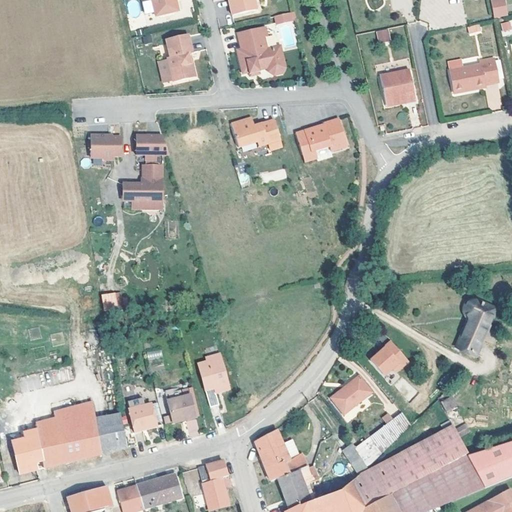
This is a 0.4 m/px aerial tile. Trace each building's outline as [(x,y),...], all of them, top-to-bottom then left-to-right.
[(156,7),(159,10),(171,7),(173,3),(178,2),(177,0),(149,0),(152,8),(156,7)] [(490,0),(493,11),(501,9),(498,0),(490,0)] [(277,8),(279,15),(287,13),(286,6),(285,6),(277,8)] [(511,20),(500,22),(502,31),(511,29),(511,20)] [(255,35),(254,29),(252,22),(234,26),(236,41),(233,42),(238,65),(244,64),(245,68),(258,65),(257,61),(264,60),(268,63),(276,62),(277,59),(272,38),(257,41),(256,35),(255,35)] [(384,23),(374,25),(376,35),(386,33),(384,23)] [(469,35),(481,31),(479,23),(467,27),(469,35)] [(165,50),(163,50),(167,74),(189,69),(186,56),(185,56),(182,47),(187,46),(184,28),(161,33),(165,50)] [(167,74),(163,50),(150,53),(155,76),(167,74)] [(479,55),(480,58),(450,65),(455,87),(486,81),(485,79),(498,76),(493,52),(479,55)] [(376,68),(380,96),(399,93),(399,97),(409,95),(404,63),(376,68)] [(267,69),(260,71),(262,79),(270,77),(267,69)] [(313,119),(291,125),(298,147),(311,144),(325,139),(327,144),(338,140),(335,132),(340,130),(334,111),(318,116),(318,117),(320,121),(314,122),(313,119)] [(247,114),(227,120),(234,144),(254,137),(256,142),(265,139),(277,135),(271,115),(250,122),(247,114)] [(104,129),(87,129),(87,151),(99,151),(99,154),(108,154),(108,149),(116,149),(116,131),(104,131),(104,129)] [(157,151),(164,151),(158,133),(132,133),(132,151),(141,151),(141,162),(139,162),(139,180),(119,180),(119,194),(128,195),(128,205),(139,205),(139,204),(139,199),(140,197),(157,197),(157,151)] [(277,135),(265,139),(267,146),(279,142),(277,135)] [(311,144),(298,147),(300,154),(313,151),(311,144)] [(245,173),(238,174),(239,180),(241,180),(242,186),(247,185),(245,173)] [(101,294),(103,311),(122,309),(120,292),(101,294)] [(461,303),(458,309),(460,316),(463,318),(452,348),(471,356),(490,309),(469,301),(464,301),(461,303)] [(374,351),(365,359),(380,375),(388,367),(391,370),(403,359),(384,340),(378,345),(379,346),(376,349),(377,349),(375,352),(374,351)] [(147,352),(148,360),(163,357),(161,349),(147,352)] [(203,390),(211,388),(217,386),(218,391),(226,389),(218,354),(204,357),(205,361),(196,364),(203,390)] [(327,398),(339,413),(366,391),(354,376),(327,398)] [(166,400),(171,422),(194,417),(189,394),(166,400)] [(438,402),(443,411),(455,404),(450,395),(438,402)] [(93,421),(88,401),(48,412),(50,420),(31,425),(42,467),(69,460),(100,452),(93,421)] [(148,404),(136,407),(134,401),(125,403),(127,409),(125,409),(131,432),(154,426),(153,423),(148,404)] [(154,402),(148,404),(153,423),(159,422),(154,402)] [(380,450),(408,423),(399,411),(351,448),(363,465),(380,450)] [(93,421),(100,452),(108,450),(104,435),(120,432),(116,416),(93,421)] [(466,451),(450,424),(397,452),(355,472),(339,487),(311,498),(308,499),(289,507),(286,508),(282,510),(282,511),(352,511),(358,510),(357,508),(386,493),(466,451)] [(457,427),(460,435),(468,432),(465,424),(457,427)] [(268,480),(274,478),(287,474),(281,462),(285,460),(273,429),(252,441),(260,461),(268,480)] [(120,432),(104,435),(108,450),(123,446),(120,432)] [(27,441),(11,445),(18,473),(34,469),(27,441)] [(511,473),(511,446),(470,460),(481,486),(511,473)] [(343,455),(355,472),(363,465),(351,448),(343,455)] [(479,487),(466,451),(386,493),(397,511),(417,511),(437,504),(479,487)] [(295,470),(289,458),(285,460),(281,462),(287,474),(274,478),(278,485),(281,493),(282,493),(289,507),(308,499),(304,490),(307,488),(309,487),(308,485),(309,480),(315,478),(308,464),(295,470)] [(219,461),(201,466),(207,481),(217,478),(225,475),(219,461)] [(201,466),(194,468),(199,483),(207,481),(201,466)] [(148,480),(134,484),(141,506),(178,496),(172,474),(148,480)] [(217,478),(207,481),(199,483),(207,511),(225,506),(217,478)] [(141,506),(134,484),(114,489),(120,511),(126,511),(141,508),(141,506)] [(101,511),(101,510),(109,508),(103,487),(64,498),(68,511),(101,511)] [(504,488),(461,511),(511,511),(511,497),(509,499),(504,488)] [(282,493),(281,493),(280,494),(286,508),(289,507),(282,493)] [(397,511),(386,493),(357,508),(358,510),(359,511),(397,511)]
